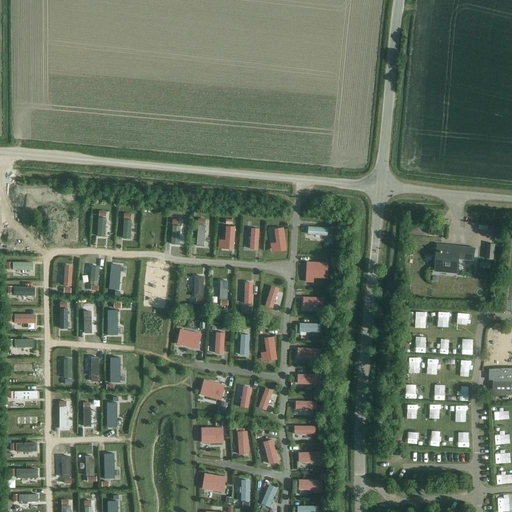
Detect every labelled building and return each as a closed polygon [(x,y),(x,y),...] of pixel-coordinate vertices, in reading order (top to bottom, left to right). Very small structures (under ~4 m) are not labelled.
[(106,217),(98,216),(97,236),(105,236),(106,217)] [(132,220),(123,219),(122,238),(130,239),(132,220)] [(205,225),(198,224),(196,245),(204,246),(205,225)] [(180,225),(172,225),(171,244),(178,245),(180,225)] [(233,249),(235,226),(225,225),(224,239),(218,239),(217,248),(233,249)] [(288,250),(284,226),(274,228),(276,242),(271,243),(272,252),(288,250)] [(328,235),(328,227),(308,226),(308,234),(328,235)] [(259,228),(251,228),(249,249),(258,249),(259,228)] [(473,261),(474,248),(437,245),(435,265),(441,266),(440,272),(450,273),(450,267),(459,267),(459,260),(473,261)] [(32,269),(32,261),(12,261),(12,269),(32,269)] [(328,278),(329,262),(307,261),(306,281),(314,282),(314,277),(328,278)] [(118,289),(120,264),(110,263),(108,288),(118,289)] [(71,285),(72,265),(64,264),(62,285),(71,285)] [(97,284),(99,265),(92,264),(90,284),(97,284)] [(203,296),(204,274),(194,274),(194,296),(203,296)] [(228,299),(228,280),(220,280),(219,299),(228,299)] [(253,303),(254,282),(245,281),(244,303),(253,303)] [(34,295),(34,286),(12,286),(12,295),(34,295)] [(272,308),(279,288),(271,286),(265,306),(272,308)] [(324,305),(324,296),(303,296),(303,305),(324,305)] [(446,321),(447,307),(438,306),(437,321),(446,321)] [(67,308),(58,308),(59,328),(67,328),(67,308)] [(117,309),(107,309),(107,334),(117,334),(117,309)] [(91,311),(83,311),(84,332),(91,332),(91,311)] [(35,323),(35,313),(13,314),(14,323),(35,323)] [(321,331),(321,323),(299,323),(299,331),(321,331)] [(197,349),(200,333),(180,328),(177,344),(197,349)] [(223,354),(225,332),(216,332),(214,353),(223,354)] [(250,334),(241,333),(239,354),(248,355),(250,334)] [(277,359),(274,336),(264,337),(266,352),(260,353),(262,362),(277,359)] [(413,347),(421,347),(422,338),(414,337),(413,347)] [(32,346),(32,338),(13,338),(13,346),(32,346)] [(468,338),(457,338),(457,349),(468,349),(468,338)] [(438,339),(438,348),(447,348),(447,339),(438,339)] [(321,357),(321,348),(297,348),(297,357),(321,357)] [(437,367),(438,353),(429,353),(428,367),(437,367)] [(455,366),(465,365),(465,354),(454,355),(455,366)] [(98,357),(91,356),(90,375),(98,375),(98,357)] [(120,357),(110,357),(110,382),(120,382),(120,357)] [(71,358),(63,358),(63,378),(71,378),(71,358)] [(494,380),(493,394),(511,394),(511,370),(490,370),(490,380),(494,380)] [(321,384),(321,374),(297,374),(297,384),(321,384)] [(221,399),(225,384),(204,379),(200,394),(221,399)] [(407,391),(414,392),(416,380),(409,379),(407,391)] [(434,380),(433,394),(442,394),(443,381),(434,380)] [(252,387),(244,386),(240,407),(248,409),(252,387)] [(273,390),(265,387),(258,408),(265,411),(273,390)] [(429,409),(439,410),(439,397),(429,397),(429,409)] [(408,399),(408,409),(417,410),(418,399),(408,399)] [(316,409),(317,401),(296,400),(296,408),(316,409)] [(450,400),(449,415),(460,416),(461,400),(450,400)] [(117,402),(107,402),(106,427),(116,427),(117,402)] [(66,428),(66,406),(59,406),(58,428),(66,428)] [(491,407),(492,418),(502,418),(501,406),(491,407)] [(91,407),(83,407),(83,426),(91,426),(91,407)] [(38,424),(38,416),(16,417),(17,425),(38,424)] [(408,423),(408,439),(418,439),(419,424),(408,423)] [(316,434),(316,425),(294,426),(294,434),(316,434)] [(503,437),(503,426),(493,426),(493,437),(503,437)] [(223,443),(223,427),(201,427),(201,443),(223,443)] [(433,429),(433,440),(441,440),(442,430),(433,429)] [(247,430),(237,431),(238,455),(249,454),(247,430)] [(456,432),(456,442),(467,442),(467,432),(456,432)] [(278,461),(273,439),(263,441),(269,464),(278,461)] [(36,450),(36,441),(15,442),(16,451),(36,450)] [(507,442),(493,443),(493,451),(507,451),(507,442)] [(322,462),(321,451),(298,452),(298,462),(322,462)] [(114,478),(113,452),(103,453),(104,478),(114,478)] [(94,476),(93,455),(85,455),(86,476),(94,476)] [(70,477),(69,456),(61,457),(62,477),(70,477)] [(494,467),(494,475),(505,475),(505,467),(494,467)] [(37,478),(37,469),(16,469),(16,478),(37,478)] [(223,492),(225,476),(204,473),(202,488),(223,492)] [(322,491),(323,480),(298,479),(297,490),(322,491)] [(250,480),(241,480),(241,501),(249,501),(250,480)] [(277,488),(269,484),(261,504),(269,507),(277,488)] [(117,511),(117,500),(107,500),(107,511),(117,511)]
